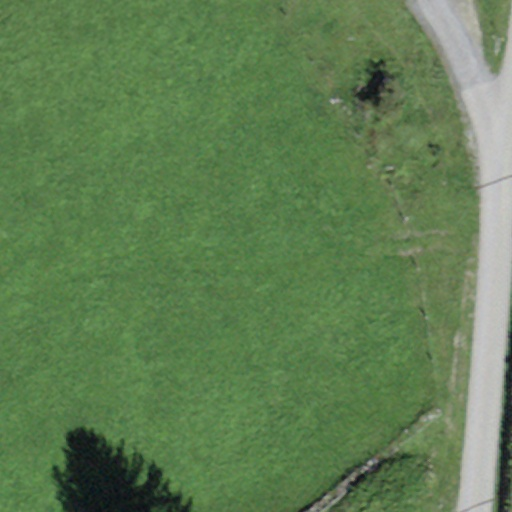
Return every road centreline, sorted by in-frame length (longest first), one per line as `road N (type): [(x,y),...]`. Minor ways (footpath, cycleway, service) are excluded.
road 1 (track): [(499,139),(501,238),(472,511)]
road 2 (track): [(420,0),(467,63),(499,139)]
